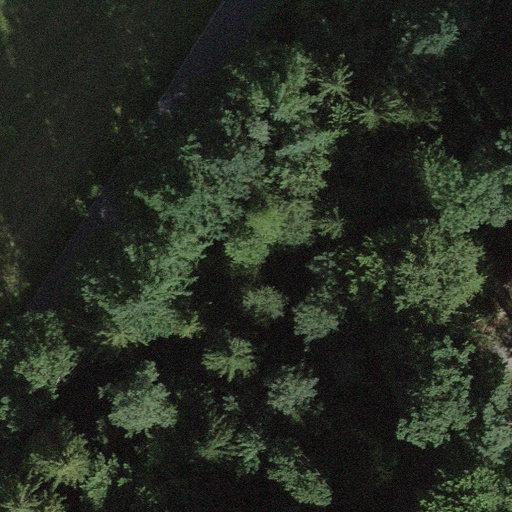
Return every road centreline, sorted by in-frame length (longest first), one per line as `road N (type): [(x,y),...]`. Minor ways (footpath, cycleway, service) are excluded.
road 1 (residential): [(254,0),(0,387)]
road 2 (track): [(511,338),(396,511)]
